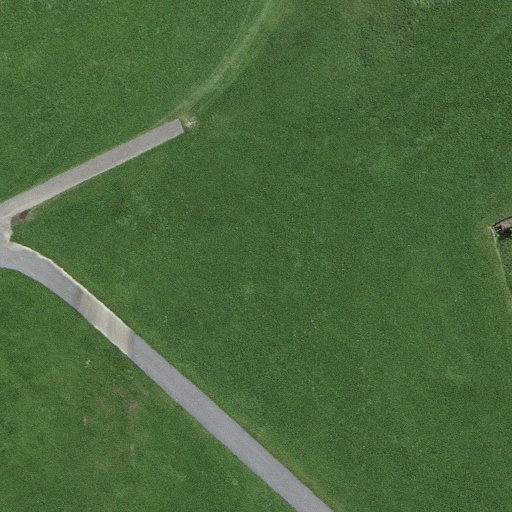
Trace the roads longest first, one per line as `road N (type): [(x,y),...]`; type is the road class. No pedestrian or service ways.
road 1 (track): [(314,511),(48,274),(0,249)]
road 2 (track): [(0,223),(180,129),(240,68),(284,0)]
